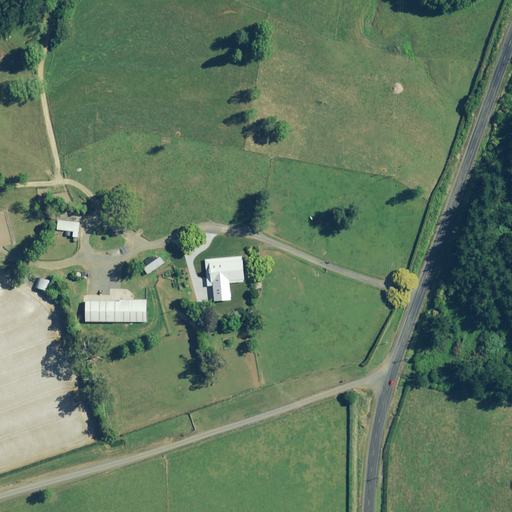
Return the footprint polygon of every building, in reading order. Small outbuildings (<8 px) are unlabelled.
[(58,230),(65,230),(64,234),(68,235),(69,231),(75,232),(74,238),(74,239),(74,240),(75,241),(76,242),(77,242),(78,242),(79,241),(79,240),(80,240),(80,239),(81,223),(59,221),(58,230)] [(174,254),(169,256),(175,266),(194,256),(186,242),(172,250),(174,254)] [(232,268),(232,264),(213,264),(213,269),(207,269),(207,280),(243,281),(243,268),(232,268)] [(51,281),(40,278),(37,288),(48,291),(51,281)] [(270,411),(263,390),(244,396),(250,414),(254,412),(256,416),(270,411)] [(224,413),(227,412),(229,419),(233,418),(231,411),(233,410),(231,406),(236,405),(234,400),(221,404),(224,413)]
